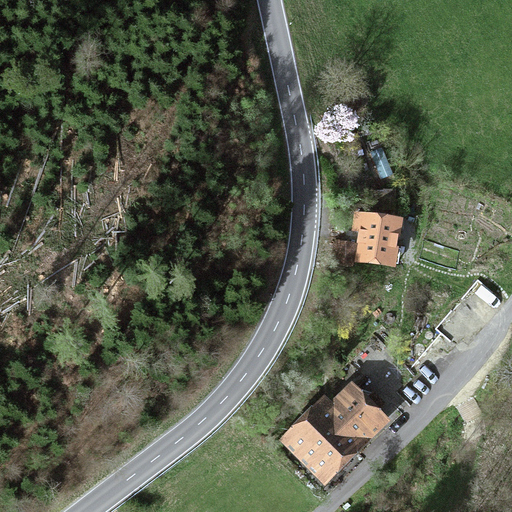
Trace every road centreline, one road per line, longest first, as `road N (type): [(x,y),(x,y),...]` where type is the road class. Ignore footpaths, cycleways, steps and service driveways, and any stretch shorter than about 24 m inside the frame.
road 1 (tertiary): [(81,511),(167,449),(245,377),(293,286),(304,172),(266,0)]
road 2 (unclassified): [(321,511),(478,353),(511,307)]
